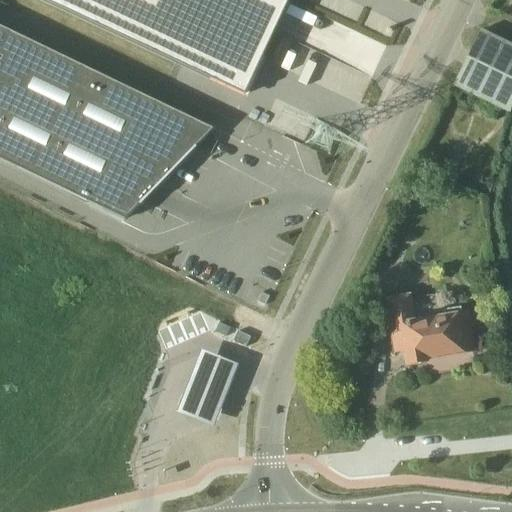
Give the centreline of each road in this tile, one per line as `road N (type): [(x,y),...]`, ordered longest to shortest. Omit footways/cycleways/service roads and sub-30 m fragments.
road 1 (unclassified): [(271,511),(270,436),(280,381),(460,0)]
road 2 (unclassified): [(511,444),(381,457)]
